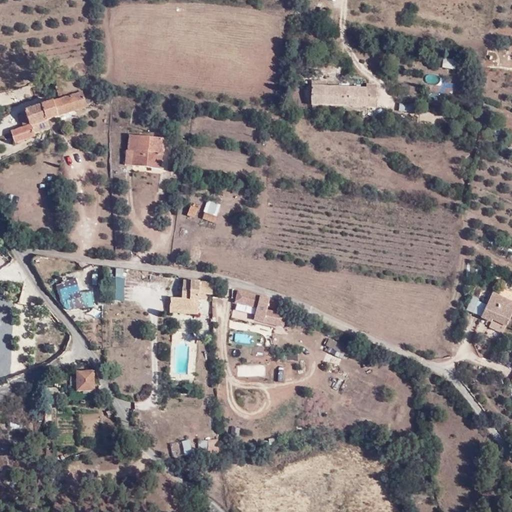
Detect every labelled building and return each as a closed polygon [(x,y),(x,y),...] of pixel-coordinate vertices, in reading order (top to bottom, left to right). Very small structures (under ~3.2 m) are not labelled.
[(445,56),(443,66),(455,68),(457,59),(445,56)] [(34,134),(50,128),(47,119),(87,107),(78,79),(55,86),(59,99),(25,112),(19,117),(23,127),(11,132),(15,143),(35,136),(34,134)] [(375,107),(376,90),(366,89),(326,87),(327,82),(311,81),(311,105),(375,107)] [(399,111),(417,113),(418,105),(400,103),(399,111)] [(126,151),(125,164),(161,169),(165,139),(130,135),(128,151),(126,151)] [(220,205),(208,201),(204,212),(216,216),(220,205)] [(191,206),(187,216),(194,218),(197,209),(191,206)] [(114,276),(114,299),(125,298),(125,276),(114,276)] [(80,293),(76,279),(62,283),(62,284),(57,286),(61,303),(64,308),(68,310),(95,307),(93,291),(80,293)] [(198,312),(199,294),(212,295),(212,286),(210,285),(209,284),(209,283),(183,281),(182,299),(170,298),(170,310),(198,312)] [(267,310),(270,299),(238,291),(235,303),(257,308),(254,320),(283,328),(286,315),(267,310)] [(502,333),(511,314),(511,301),(492,293),(486,306),(481,317),(481,318),(491,322),(489,327),(502,333)] [(481,317),(486,306),(477,301),(479,299),(472,296),(466,310),(472,313),(481,317)] [(236,341),(253,342),(254,334),(237,333),(236,341)] [(238,365),(238,375),(252,375),(252,365),(238,365)] [(259,367),(258,376),(267,376),(267,367),(259,367)] [(94,371),(75,372),(75,376),(70,377),(70,386),(76,386),(76,392),(84,392),(94,391),(94,371)] [(45,387),(47,405),(47,406),(57,405),(57,387),(45,387)] [(32,411),(0,407),(0,416),(10,418),(8,430),(16,431),(15,439),(27,441),(28,432),(30,432),(32,411)] [(191,439),(182,440),(183,453),(192,452),(191,439)] [(203,454),(215,452),(215,440),(202,442),(203,454)] [(9,467),(8,477),(7,477),(22,480),(24,469),(9,467)]
